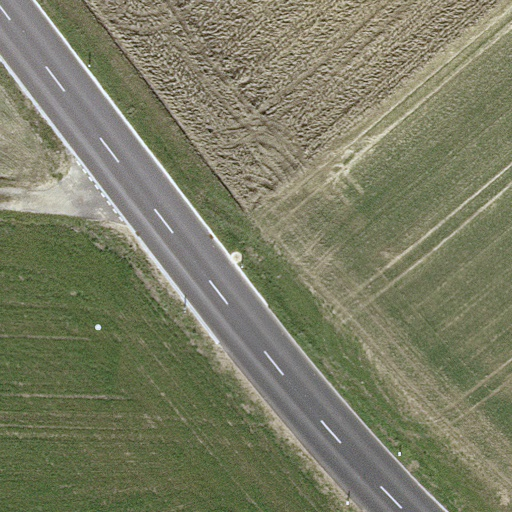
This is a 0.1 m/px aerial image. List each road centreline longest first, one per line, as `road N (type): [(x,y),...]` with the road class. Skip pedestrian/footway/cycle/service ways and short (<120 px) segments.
road 1 (tertiary): [(405,511),(149,210),(0,12)]
road 2 (track): [(0,198),(149,210)]
